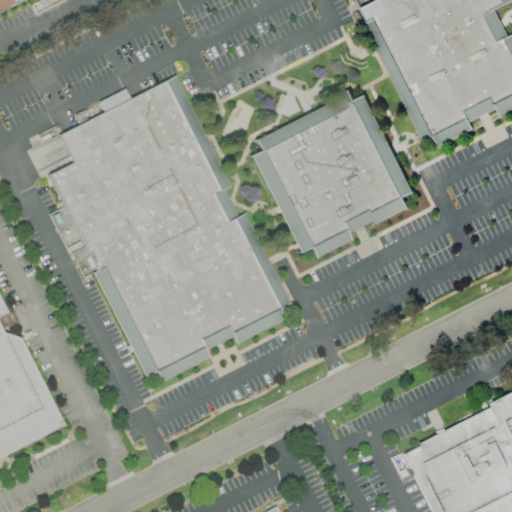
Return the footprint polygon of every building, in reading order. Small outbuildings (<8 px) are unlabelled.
[(0,0),(0,8),(16,0),(0,0)] [(511,0),(377,0),(360,9),(367,23),(363,25),(422,141),(432,136),(438,148),(473,130),(469,123),(496,109),(500,117),(511,111),(511,34),(508,37),(495,11),(511,2),(511,0)] [(229,186),(221,190),(235,217),(242,214),(287,303),(277,308),(282,319),(233,343),(229,336),(203,349),(207,358),(159,382),(153,371),(141,378),(89,274),(94,271),(45,174),(38,177),(24,149),(173,75),(229,186)] [(364,96),(414,194),(404,199),(408,208),(371,227),(368,219),(343,232),(347,240),(312,258),(306,247),(296,252),(247,156),(257,151),(251,139),(348,90),(354,101),(364,96)] [(0,304),(0,456),(62,426),(18,338),(1,335),(0,332),(0,315),(4,313),(0,304)] [(401,454),(430,511),(511,511),(511,393),(491,404),(493,408),(401,454)]
